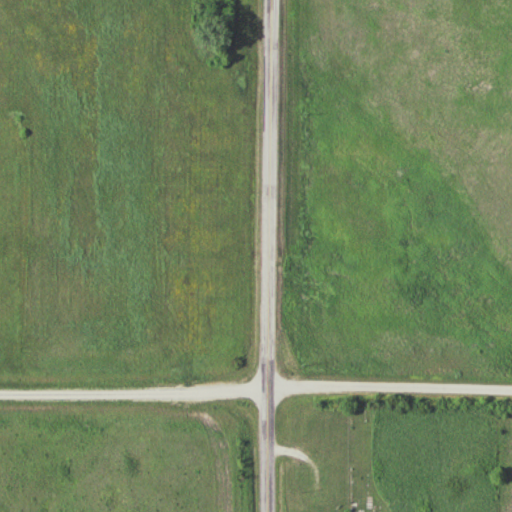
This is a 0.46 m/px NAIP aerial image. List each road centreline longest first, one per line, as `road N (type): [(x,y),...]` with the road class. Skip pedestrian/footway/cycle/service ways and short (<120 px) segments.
road 1 (tertiary): [(267,511),(275,0)]
road 2 (residential): [(0,393),(269,388)]
road 3 (residential): [(511,386),(269,381)]
